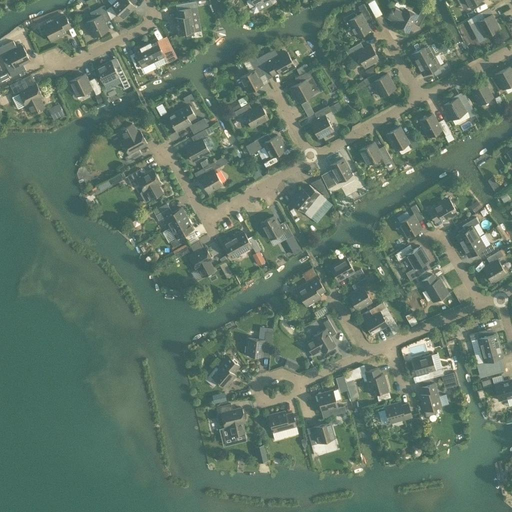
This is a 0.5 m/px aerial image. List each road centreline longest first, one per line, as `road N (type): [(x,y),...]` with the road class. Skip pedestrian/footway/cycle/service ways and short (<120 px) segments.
road 1 (residential): [(167,149),(201,215),(211,217),(310,160)]
road 2 (residential): [(310,160),(418,100)]
road 3 (residential): [(60,63),(74,65),(147,27),(149,0)]
